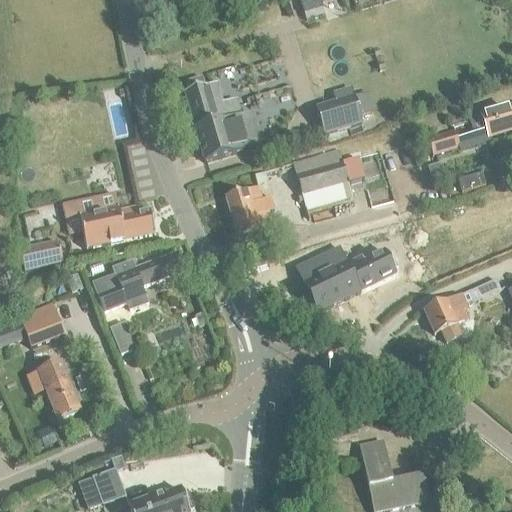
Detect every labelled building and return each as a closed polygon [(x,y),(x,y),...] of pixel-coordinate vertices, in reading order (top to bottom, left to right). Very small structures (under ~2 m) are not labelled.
[(297,0),(304,21),(322,16),(317,0),(297,0)] [(187,95),(183,97),(203,165),(249,151),(260,148),(250,116),(239,119),(234,103),(222,107),(216,87),(204,90),(201,82),(185,87),(187,95)] [(314,110),(323,139),(361,127),(358,119),(373,114),(367,95),(353,100),(350,90),(332,96),(335,104),(314,110)] [(511,131),(511,109),(481,120),(487,139),(511,131)] [(453,134),(426,143),(432,160),(457,152),(458,154),(459,154),(489,145),(487,139),(481,120),(468,123),(472,136),(455,141),(453,134)] [(337,153),(291,167),(305,215),(344,203),(351,201),(347,189),(346,185),(341,166),(337,153)] [(356,162),(341,166),(346,185),(347,189),(363,184),(356,162)] [(439,166),(427,170),(433,191),(445,187),(439,166)] [(485,171),(484,177),(486,182),(492,184),(497,181),(499,175),(496,170),(490,168),(485,171)] [(263,175),(253,178),(256,188),(266,185),(263,175)] [(223,200),(234,236),(268,226),(257,190),(223,200)] [(118,211),(78,219),(85,253),(154,238),(149,215),(136,218),(135,213),(119,216),(118,211)] [(57,246),(19,254),(24,274),(62,266),(57,246)] [(93,287),(104,316),(127,308),(129,314),(147,307),(141,291),(182,276),(175,256),(134,272),(131,264),(113,272),(115,279),(93,287)] [(341,259),(305,270),(322,320),(392,295),(381,262),(350,273),(345,257),(341,259)] [(459,297),(422,314),(432,337),(433,338),(439,335),(444,346),(461,339),(456,328),(465,323),(462,314),(463,314),(466,312),(465,309),(499,294),(494,283),(460,298),(459,297)] [(0,325),(0,350),(26,341),(29,351),(63,338),(51,306),(0,325)] [(124,326),(109,332),(113,341),(120,358),(135,352),(128,335),(124,326)] [(47,399),(56,422),(79,413),(69,386),(60,365),(37,374),(47,399)] [(289,419),(292,435),(306,432),(302,416),(289,419)] [(324,421),(329,445),(357,440),(352,416),(324,421)] [(359,450),(371,511),(376,511),(384,510),(384,511),(386,511),(389,511),(389,510),(391,509),(391,511),(394,511),(428,505),(422,479),(391,486),(382,445),(359,450)] [(163,495),(126,509),(127,511),(192,511),(186,496),(182,498),(180,493),(165,499),(163,495)]
